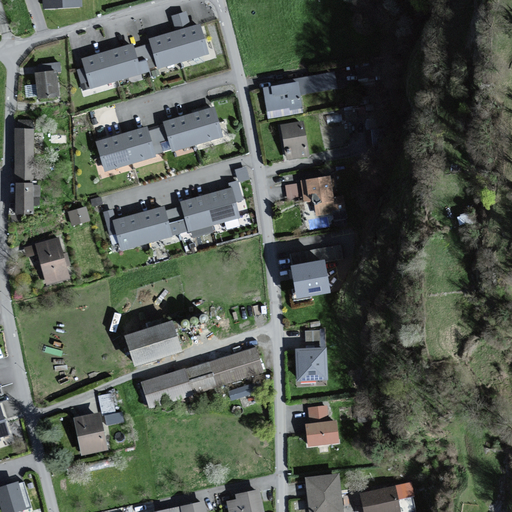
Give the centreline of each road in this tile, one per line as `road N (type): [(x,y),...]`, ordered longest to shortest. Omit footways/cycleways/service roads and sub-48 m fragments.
road 1 (residential): [(283,511),(271,249),(222,0)]
road 2 (residential): [(11,47),(4,278),(56,511)]
road 3 (residential): [(173,0),(11,47)]
